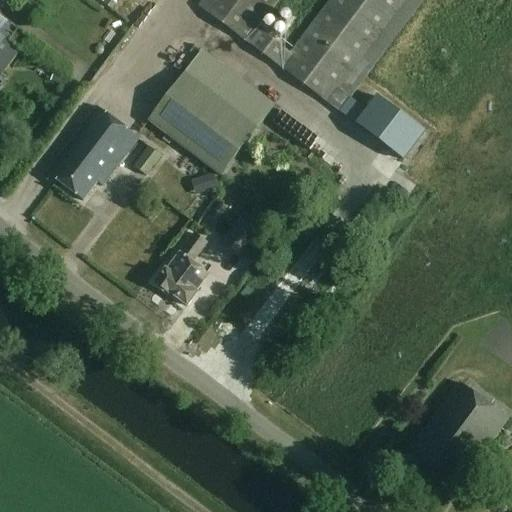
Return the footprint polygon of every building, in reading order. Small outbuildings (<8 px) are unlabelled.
[(107,0),(104,5),(111,11),(118,0),(107,0)] [(202,0),(197,8),(403,160),(425,134),(378,96),(367,110),(351,98),(423,0),(330,0),(289,55),(255,30),(277,0),(202,0)] [(0,55),(9,43),(0,36),(0,55)] [(62,87),(67,77),(57,73),(52,82),(62,87)] [(185,73),(147,122),(221,178),(258,129),(185,73)] [(47,173),(84,201),(98,183),(102,186),(138,140),(96,108),(47,173)] [(149,148),(134,167),(147,177),(162,157),(149,148)] [(201,178),(206,193),(217,189),(212,175),(201,178)] [(220,245),(241,261),(261,234),(240,218),(220,245)] [(170,294),(187,307),(198,293),(196,292),(209,276),(192,263),(207,244),(195,235),(168,269),(166,268),(155,284),(169,295),(170,294)] [(478,460),(480,457),(498,434),(508,420),(460,384),(405,456),(446,488),(460,469),(465,473),(475,459),(478,460)] [(504,465),(493,456),(485,466),(497,475),(504,465)]
